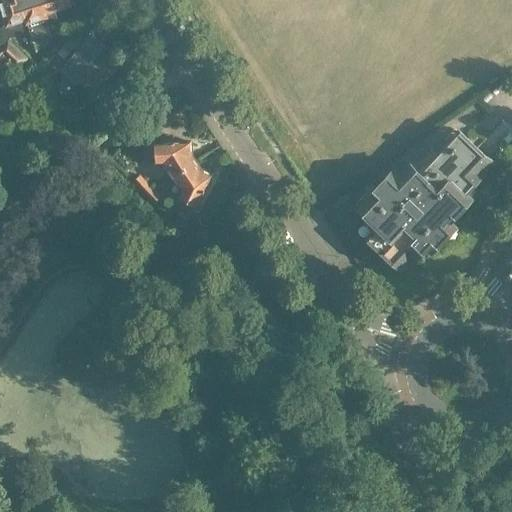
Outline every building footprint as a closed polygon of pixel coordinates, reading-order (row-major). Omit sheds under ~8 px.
[(0,0),(0,28),(9,37),(30,30),(21,0),(0,0)] [(21,0),(30,30),(37,52),(43,46),(40,36),(43,35),(39,20),(47,18),(41,0),(21,0)] [(41,0),(47,18),(52,36),(61,27),(54,5),(69,0),(41,0)] [(81,80),(93,92),(120,64),(102,47),(105,45),(93,33),(67,60),(56,49),(39,67),(31,60),(26,65),(34,72),(26,80),(38,92),(59,71),(75,86),(81,80)] [(0,74),(11,63),(17,69),(28,57),(8,38),(0,47),(0,74)] [(492,161),(477,146),(459,129),(425,165),(427,167),(421,173),(410,163),(399,175),(394,169),(358,206),(372,219),(361,231),(402,269),(408,263),(410,264),(427,246),(432,251),(456,225),(450,220),(472,196),(467,191),(483,174),(481,172),(492,161)] [(164,161),(173,175),(196,161),(192,155),(191,140),(155,142),(156,162),(164,161)] [(196,161),(173,175),(183,189),(179,197),(196,205),(212,174),(200,168),(196,161)] [(132,183),(145,195),(154,188),(140,174),(132,183)] [(154,188),(145,195),(154,204),(161,196),(154,188)]
